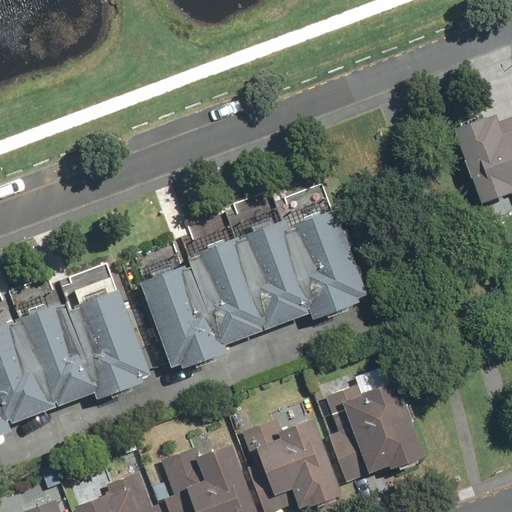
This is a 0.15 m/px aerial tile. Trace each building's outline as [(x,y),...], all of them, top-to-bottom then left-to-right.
[(511,116),(507,118),(505,114),(464,129),(490,204),(511,196),(511,116)] [(192,232),(139,254),(187,372),(239,351),(237,346),(323,310),(328,321),(379,300),(342,209),(337,211),(325,182),(287,198),(282,187),(189,225),(192,232)] [(0,434),(8,435),(22,430),(19,422),(105,391),(107,399),(161,380),(129,290),(119,294),(108,264),(64,280),(71,300),(53,306),(43,280),(0,295),(0,434)] [(400,468),(431,456),(403,379),(348,399),(374,470),(398,461),(400,468)] [(357,490),(324,411),(295,423),(298,432),(266,445),(285,493),(299,487),(309,510),(357,490)] [(268,511),(243,440),(202,454),(210,479),(193,485),(201,511),(268,511)] [(127,467),(107,474),(114,493),(82,505),(84,511),(171,511),(167,501),(155,505),(142,470),(130,475),(127,467)] [(65,511),(59,495),(26,508),(27,511),(65,511)]
